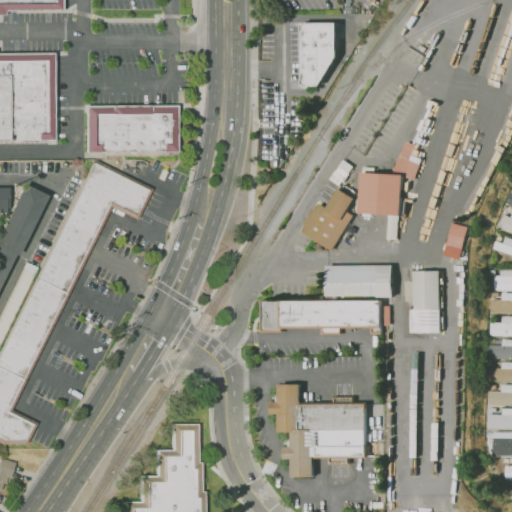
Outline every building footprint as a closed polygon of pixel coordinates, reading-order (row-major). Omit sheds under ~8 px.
[(0,0),(62,0),(63,10),(4,11),(5,15),(0,15),(0,0)] [(317,85),(335,59),(334,24),(299,25),(299,85),(317,85)] [(0,52),(51,52),(53,141),(0,141),(0,52)] [(87,105),(178,105),(178,150),(87,151),(87,105)] [(145,186),(94,161),(41,271),(30,265),(0,325),(0,440),(6,444),(36,444),(43,422),(15,407),(113,207),(137,217),(145,186)] [(358,175),(400,176),(399,215),(357,214),(358,175)] [(0,286),(45,196),(23,185),(0,231),(0,286)] [(337,189),(352,198),(344,212),(353,217),(331,252),(300,233),(316,206),(323,210),(337,189)] [(511,231),(497,225),(502,215),(511,219),(511,231)] [(446,254),(453,223),(466,226),(460,257),(446,254)] [(511,257),(490,250),(494,239),(511,246),(511,257)] [(0,332),(31,265),(24,262),(0,314),(0,332)] [(325,265),(393,265),(394,298),(325,298),(325,265)] [(411,271),(439,271),(439,333),(412,333),(411,271)] [(511,289),(494,289),(494,277),(511,277),(511,289)] [(511,313),(489,313),(489,299),(511,299),(511,313)] [(381,335),(381,300),(259,301),(259,332),(281,332),(281,329),(319,328),(319,334),(340,334),(340,329),(369,329),(369,335),(381,335)] [(511,335),(485,335),(485,321),(511,321),(511,335)] [(511,358),(487,358),(488,345),(511,345),(511,358)] [(511,380),(486,380),(487,368),(511,369),(511,380)] [(374,458),(373,403),(307,403),(307,384),(283,384),(283,401),(275,401),(275,415),(283,415),(283,434),(296,433),(296,447),(288,447),(288,460),(296,460),(296,478),(320,478),(320,459),(374,458)] [(511,404),(485,404),(486,392),(511,392),(511,404)] [(511,428),(486,428),(487,414),(511,414),(511,428)] [(209,511),(209,492),(205,492),(205,464),(201,464),(201,425),(176,425),(176,451),(159,451),(159,476),(143,476),(143,501),(128,502),(128,511),(209,511)] [(511,452),(487,452),(487,439),(511,439),(511,452)] [(0,458),(16,463),(12,478),(6,476),(1,490),(0,489),(0,458)]
